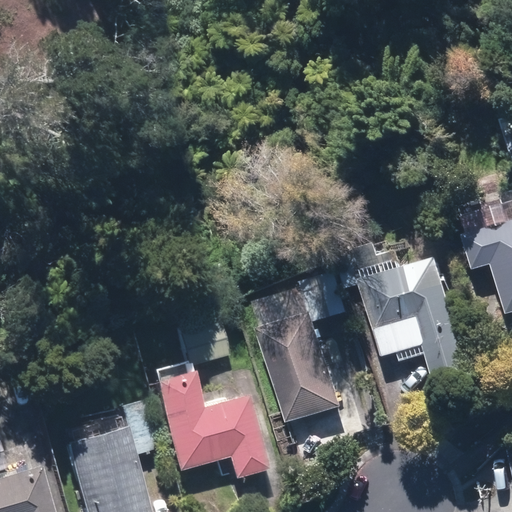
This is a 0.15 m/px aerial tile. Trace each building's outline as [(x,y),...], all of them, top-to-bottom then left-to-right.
[(511,316),(511,224),(466,239),(476,272),(491,268),(506,318),(511,316)] [(472,387),(433,263),(358,286),(380,359),(424,345),(440,397),(472,387)] [(339,409),(310,318),(259,335),(288,426),(339,409)] [(174,333),(183,367),(222,356),(213,323),(174,333)] [(179,377),(143,388),(170,473),(221,457),(228,479),(259,469),(237,399),(191,413),(179,377)] [(137,511),(114,431),(57,448),(75,511),(137,511)] [(40,511),(28,470),(0,478),(0,511),(40,511)]
